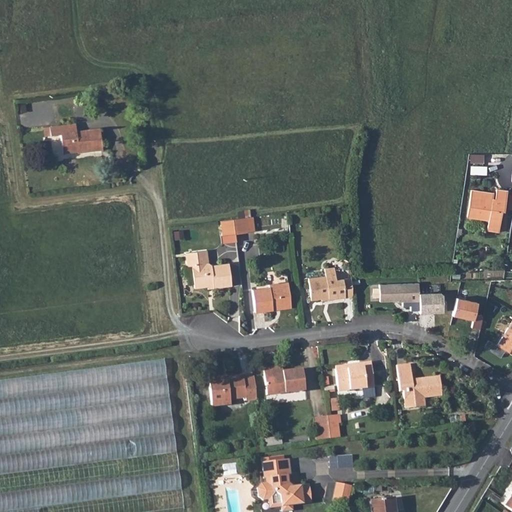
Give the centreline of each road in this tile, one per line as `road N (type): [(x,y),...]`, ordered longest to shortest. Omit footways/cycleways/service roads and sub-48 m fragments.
road 1 (residential): [(511,390),(436,344),(395,331),(243,345),(205,335)]
road 2 (unknown): [(479,469),(346,469)]
